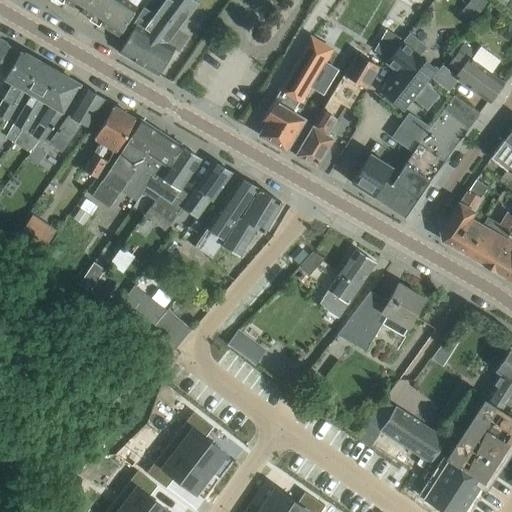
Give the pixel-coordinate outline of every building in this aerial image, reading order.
[(127,0),(63,0),(73,6),(73,4),(81,9),(80,11),(119,35),(137,6),(127,0)] [(159,31),(163,25),(178,5),(173,2),(174,0),(164,0),(155,13),(144,7),(131,25),(134,26),(119,52),(139,64),(159,31)] [(167,43),(194,1),(192,0),(174,0),(173,2),(178,5),(163,25),(159,31),(139,64),(158,74),(174,47),(167,43)] [(486,0),(471,0),(470,2),(482,11),(489,2),(486,0)] [(387,30),(374,52),(387,59),(400,38),(387,30)] [(399,71),(382,92),(386,95),(383,98),(396,109),(398,105),(402,108),(410,99),(427,112),(439,97),(422,84),(435,68),(420,56),(427,47),(409,32),(386,61),(399,71)] [(292,114),(330,49),(311,38),(264,117),(269,120),(260,135),(285,149),(302,120),(292,114)] [(0,60),(9,45),(0,39),(0,60)] [(503,82),(489,72),(499,59),(479,45),(471,56),(467,54),(469,51),(461,46),(448,64),(459,72),(455,77),(489,101),(503,82)] [(23,90),(39,61),(20,51),(4,80),(12,84),(1,102),(0,101),(0,115),(7,119),(24,91),(23,90)] [(327,134),(344,105),(353,111),(379,66),(356,53),(342,75),(330,97),(296,154),(304,159),(303,160),(311,165),(312,164),(316,166),(333,138),(327,134)] [(42,101),(59,73),(39,61),(23,90),(24,91),(30,94),(16,119),(13,118),(12,121),(27,131),(43,102),(42,101)] [(62,111),(69,102),(79,84),(59,73),(42,101),(43,102),(50,106),(35,130),(32,129),(30,133),(39,138),(44,141),(62,111)] [(89,127),(95,117),(105,99),(84,87),(74,105),(68,115),(50,138),(62,148),(81,122),(89,127)] [(430,180),(459,141),(480,114),(454,95),(445,108),(427,133),(414,150),(389,183),(384,180),(373,196),(404,217),(430,180)] [(116,150),(125,136),(135,119),(124,113),(123,109),(119,107),(116,108),(112,106),(102,123),(94,137),(101,141),(84,170),(97,178),(114,149),(116,150)] [(167,166),(180,145),(141,120),(131,137),(91,196),(108,208),(121,190),(137,200),(142,192),(148,184),(146,183),(151,175),(155,178),(158,174),(160,175),(167,166)] [(29,152),(26,156),(36,163),(45,150),(39,146),(44,141),(39,138),(29,152)] [(511,145),(504,140),(490,157),(511,173),(511,174),(504,185),(511,189),(511,145)] [(181,189),(190,175),(201,159),(180,145),(167,166),(160,175),(158,174),(155,178),(151,175),(146,183),(148,184),(142,192),(177,215),(190,195),(181,189)] [(373,196),(391,167),(369,153),(351,182),(373,196)] [(213,200),(232,172),(214,162),(182,208),(197,218),(210,199),(213,200)] [(222,244),(239,217),(258,188),(241,178),(194,246),(212,258),(222,244)] [(472,220),(471,216),(488,187),(476,179),(441,231),(443,240),(467,254),(482,226),(472,220)] [(264,232),(281,202),(258,188),(239,217),(222,244),(239,255),(256,227),(264,232)] [(83,196),(70,216),(83,225),(96,205),(83,196)] [(166,231),(176,217),(153,201),(143,216),(166,231)] [(511,228),(511,215),(507,213),(500,225),(487,218),(482,226),(467,254),(480,261),(479,262),(489,268),(511,228)] [(38,255),(50,237),(29,222),(16,240),(38,255)] [(129,234),(118,226),(95,259),(106,267),(129,234)] [(511,228),(489,268),(499,274),(500,273),(511,279),(511,228)] [(338,318),(365,279),(376,262),(356,249),(323,298),(332,304),(327,311),(338,318)] [(310,275),(322,259),(312,252),(300,267),(310,275)] [(403,335),(424,299),(398,283),(384,306),(367,297),(371,292),(370,291),(358,307),(336,334),(365,351),(381,323),(385,325),(403,335)] [(136,291),(126,304),(153,325),(163,312),(136,291)] [(191,331),(168,311),(152,329),(175,349),(191,331)] [(227,344),(230,346),(255,364),(265,349),(238,330),(227,344)] [(445,337),(433,360),(443,366),(455,343),(445,337)] [(511,407),(511,348),(510,347),(495,370),(500,374),(483,400),(504,412),(509,405),(511,407)] [(482,481),(511,435),(511,417),(504,412),(483,400),(445,457),(449,459),(482,481)] [(445,438),(395,406),(380,430),(381,430),(428,463),(435,455),(445,438)] [(193,411),(170,442),(210,473),(226,453),(205,437),(213,426),(193,411)] [(369,422),(359,437),(372,445),(381,430),(380,430),(369,422)] [(170,442),(147,472),(166,487),(174,477),(195,493),(210,473),(170,442)] [(449,459),(424,497),(447,511),(462,511),(482,481),(449,459)] [(138,470),(114,500),(129,511),(169,511),(170,511),(149,496),(157,485),(138,470)] [(275,488),(261,508),(266,511),(320,511),(325,505),(304,492),(297,503),(275,488)] [(129,511),(114,500),(105,511),(129,511)]
